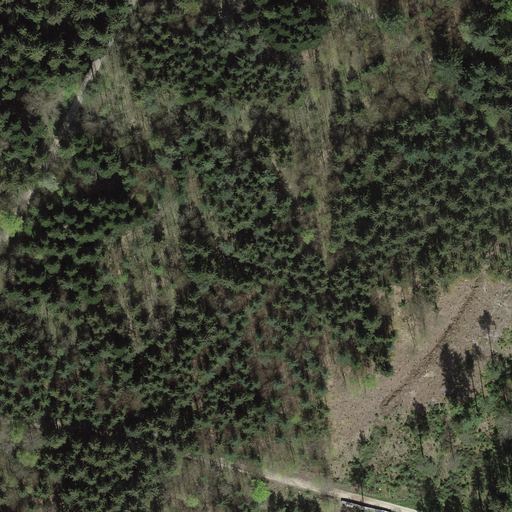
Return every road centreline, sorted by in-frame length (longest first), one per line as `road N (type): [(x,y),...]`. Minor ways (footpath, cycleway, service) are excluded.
road 1 (track): [(0,421),(99,430),(414,511)]
road 2 (track): [(132,0),(0,240)]
road 3 (track): [(350,0),(442,73),(511,160)]
